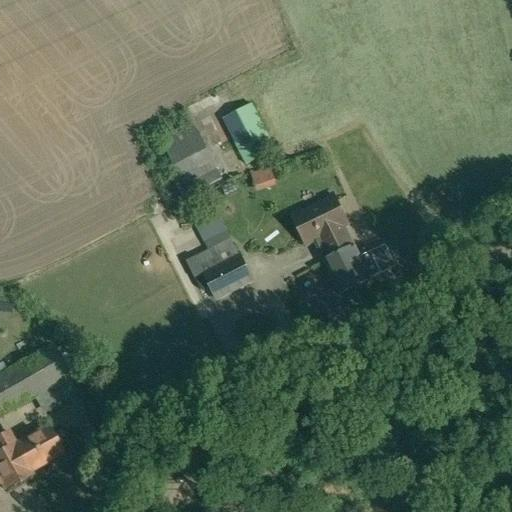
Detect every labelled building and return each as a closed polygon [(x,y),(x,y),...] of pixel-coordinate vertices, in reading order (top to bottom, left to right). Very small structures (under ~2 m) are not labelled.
[(276,151),(252,104),(223,119),(246,166),(276,151)] [(179,177),(185,188),(218,171),(212,160),(211,161),(192,123),(161,139),(180,176),(179,177)] [(318,252),(324,264),(328,262),(355,249),(354,248),(355,248),(345,227),(347,226),(332,197),(331,197),(332,200),(297,217),(296,215),(291,217),(306,247),(317,241),(322,250),(318,252)] [(233,244),(195,263),(202,275),(239,256),(233,244)] [(339,296),(395,268),(385,246),(360,259),(355,249),(328,262),(324,264),(323,264),(339,296)] [(240,256),(204,274),(216,300),(252,282),(240,256)] [(0,364),(0,417),(34,398),(44,415),(71,400),(78,396),(68,379),(69,378),(50,347),(7,371),(2,364),(0,364)] [(47,427),(17,444),(9,430),(0,435),(0,481),(5,490),(32,475),(30,472),(62,454),(47,427)]
